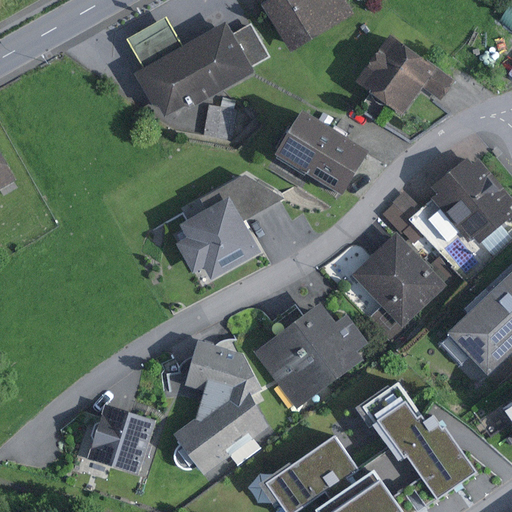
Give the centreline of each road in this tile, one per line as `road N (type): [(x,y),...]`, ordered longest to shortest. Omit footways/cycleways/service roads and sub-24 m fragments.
road 1 (residential): [(511,117),(482,120),(416,160),(345,239),(102,383),(10,460)]
road 2 (primary): [(107,0),(0,59)]
